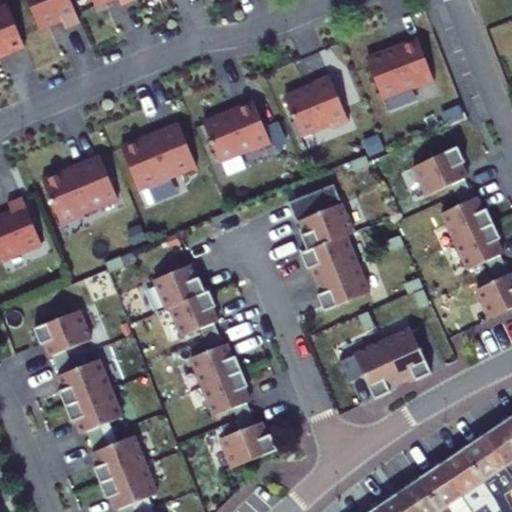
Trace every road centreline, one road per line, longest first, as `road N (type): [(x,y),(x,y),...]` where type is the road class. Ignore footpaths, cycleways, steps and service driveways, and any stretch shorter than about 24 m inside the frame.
road 1 (residential): [(335,0),(248,34),(196,43),(0,129)]
road 2 (residential): [(339,464),(249,233)]
road 3 (residential): [(511,361),(339,464)]
road 4 (residential): [(511,138),(456,0)]
road 5 (residential): [(0,396),(51,511)]
